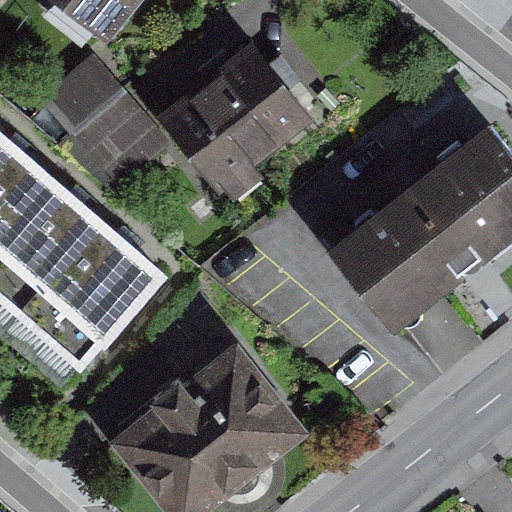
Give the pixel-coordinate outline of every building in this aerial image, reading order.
[(74,0),(122,35),(147,0),(74,0)] [(119,152),(167,105),(100,37),(52,83),(119,152)] [(322,112),(279,42),(183,100),(225,170),(322,112)] [(337,217),(410,315),(511,238),(511,115),(498,96),(337,217)] [(0,216),(36,176),(0,143),(0,216)] [(0,216),(0,299),(17,315),(95,229),(36,176),(0,216)] [(17,315),(76,368),(154,282),(95,229),(17,315)] [(120,444),(172,511),(196,511),(296,436),(234,357),(120,444)]
